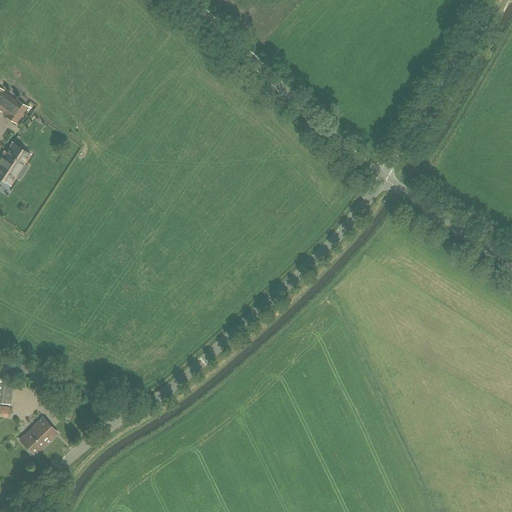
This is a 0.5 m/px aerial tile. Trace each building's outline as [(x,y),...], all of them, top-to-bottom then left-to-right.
[(0,88),(0,110),(6,114),(5,115),(16,123),(27,107),(16,99),(16,100),(3,91),(0,88)] [(2,155),(0,157),(0,178),(1,179),(1,178),(10,184),(30,154),(24,151),(24,152),(17,147),(18,146),(12,143),(3,156),(2,155)] [(69,419),(75,401),(66,398),(60,416),(69,419)] [(0,405),(0,415),(8,416),(10,407),(0,405)] [(19,440),(35,455),(57,433),(42,417),(19,440)]
